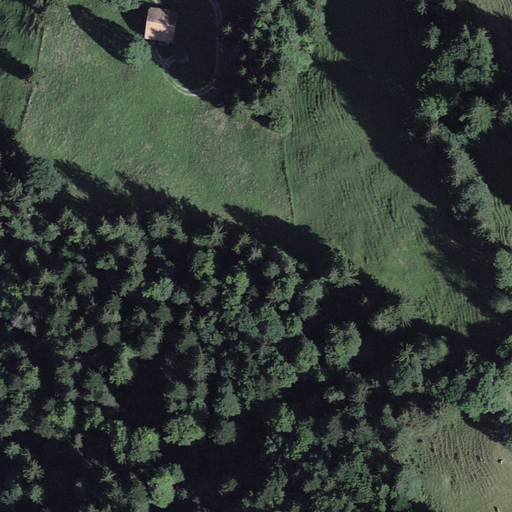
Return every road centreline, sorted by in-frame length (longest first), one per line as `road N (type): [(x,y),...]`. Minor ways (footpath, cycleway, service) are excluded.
road 1 (track): [(511,311),(425,104),(397,0)]
road 2 (track): [(157,55),(181,94),(205,93),(218,75),(214,0)]
